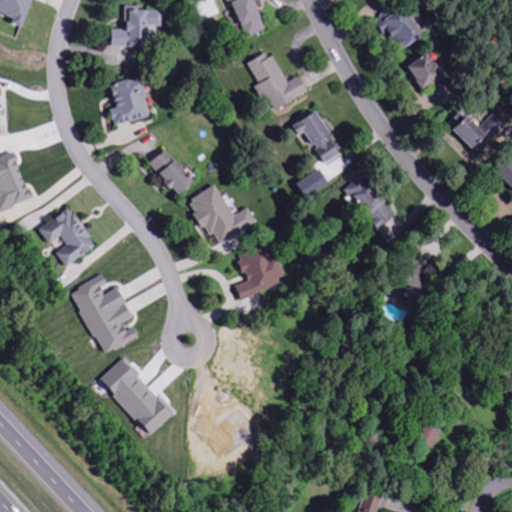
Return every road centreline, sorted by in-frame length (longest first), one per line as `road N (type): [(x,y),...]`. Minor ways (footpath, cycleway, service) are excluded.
road 1 (residential): [(72,0),(60,44),(65,115),(89,164),(156,248),(181,306)]
road 2 (residential): [(511,267),(401,146),(314,0)]
road 3 (residential): [(194,318),(181,306),(175,332),(179,349),(195,356),(206,337),(194,318)]
road 4 (motorway): [(81,511),(0,423)]
